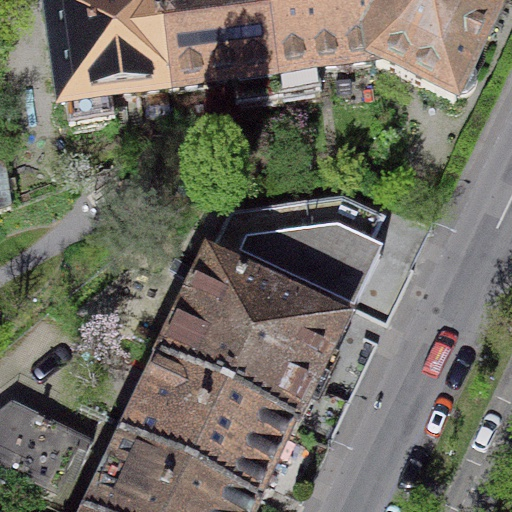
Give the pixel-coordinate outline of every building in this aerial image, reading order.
[(110,104),(172,95),(159,0),(111,0),(112,1),(53,9),(70,134),(114,128),(110,104)] [(236,112),(278,106),(263,0),(159,0),(172,95),(233,87),(236,112)] [(377,68),(368,0),(263,0),(278,106),(320,101),(316,76),(377,68)] [(368,0),(377,68),(377,70),(453,106),(457,99),(460,99),(463,99),(467,98),(470,96),(472,94),(473,92),(475,89),(476,87),(476,85),(477,82),(476,79),(476,76),(475,74),(473,72),(471,69),(504,0),(368,0)] [(0,213),(11,210),(3,154),(0,154),(0,213)] [(207,267),(159,369),(296,435),(345,332),(332,325),(338,313),(382,222),(343,203),(231,218),(208,267),(207,267)] [(294,437),(296,435),(159,369),(122,447),(256,511),(258,508),(256,508),(264,492),(291,436),(294,437)] [(82,444),(11,409),(0,417),(0,466),(57,494),(69,469),(82,444)] [(255,511),(256,511),(122,447),(90,511),(255,511)]
